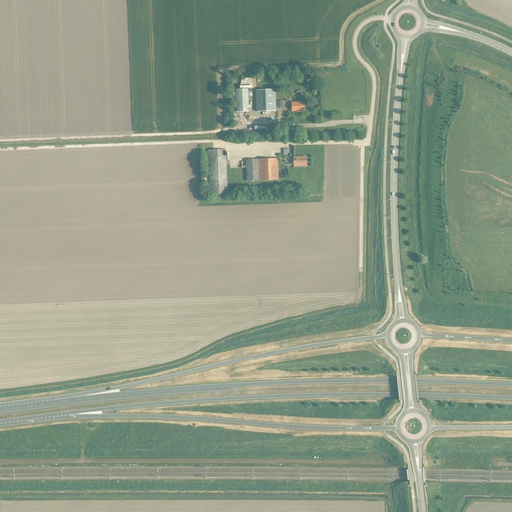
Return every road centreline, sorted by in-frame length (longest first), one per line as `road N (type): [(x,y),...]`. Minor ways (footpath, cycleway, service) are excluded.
road 1 (trunk): [(511,385),(276,382),(54,401)]
road 2 (trunk): [(68,413),(274,396),(511,398)]
road 3 (track): [(0,462),(375,462)]
road 4 (trunk): [(387,334),(54,401)]
road 5 (trunk): [(68,413),(397,428)]
road 6 (secondary): [(398,288),(401,62)]
road 7 (unclassified): [(391,20),(368,20),(354,39),(373,77),(367,144)]
road 8 (unknown): [(235,146),(367,144)]
road 9 (unknown): [(241,121),(369,123)]
